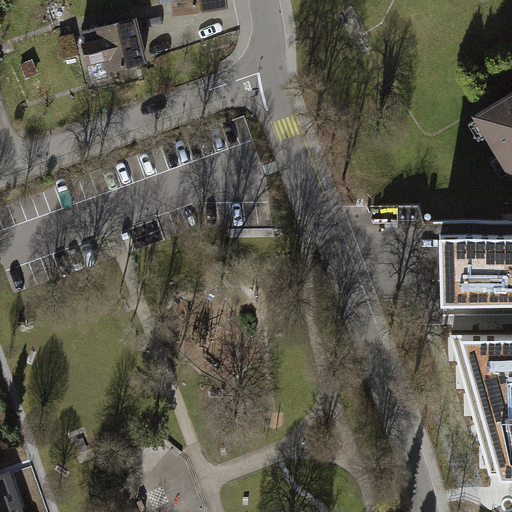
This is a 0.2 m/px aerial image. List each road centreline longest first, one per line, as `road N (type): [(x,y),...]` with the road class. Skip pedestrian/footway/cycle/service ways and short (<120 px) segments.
road 1 (residential): [(429,511),(274,70)]
road 2 (residential): [(0,167),(274,70)]
